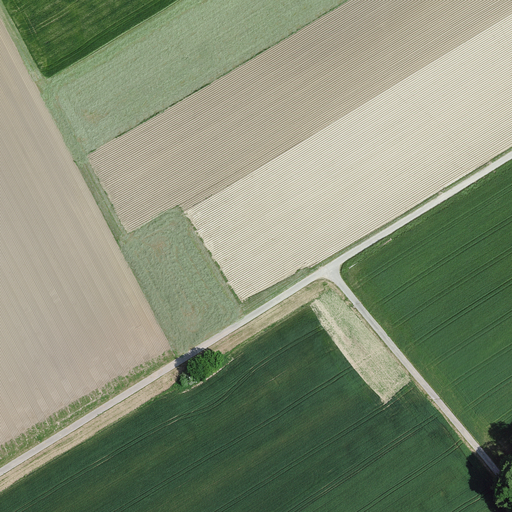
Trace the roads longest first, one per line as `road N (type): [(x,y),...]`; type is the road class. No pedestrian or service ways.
road 1 (track): [(511,152),(0,474)]
road 2 (track): [(511,488),(330,268)]
